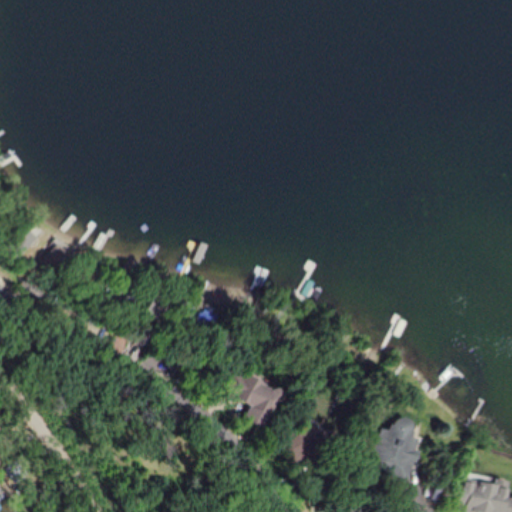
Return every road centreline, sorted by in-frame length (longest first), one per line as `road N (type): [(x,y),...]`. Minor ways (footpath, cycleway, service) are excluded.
road 1 (residential): [(0,293),(212,417),(289,511)]
road 2 (residential): [(0,388),(103,511)]
